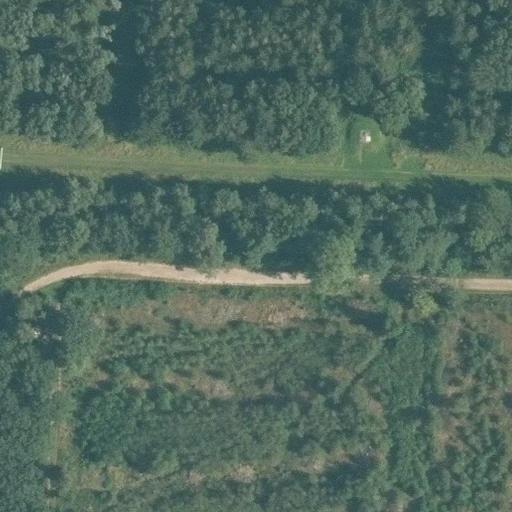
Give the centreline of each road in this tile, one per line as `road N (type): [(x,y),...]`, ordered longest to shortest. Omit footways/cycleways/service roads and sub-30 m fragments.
road 1 (track): [(511,287),(125,267),(56,274),(21,294),(0,320)]
road 2 (track): [(0,164),(511,184)]
